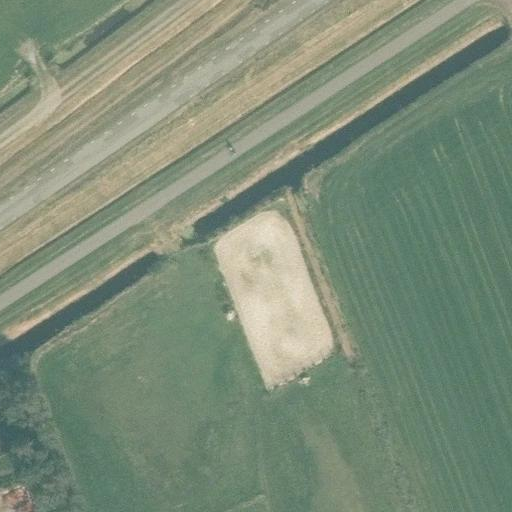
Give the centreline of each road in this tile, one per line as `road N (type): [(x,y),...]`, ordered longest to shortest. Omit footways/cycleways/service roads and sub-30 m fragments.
road 1 (unclassified): [(467,0),(0,301)]
road 2 (tertiary): [(0,217),(313,0)]
